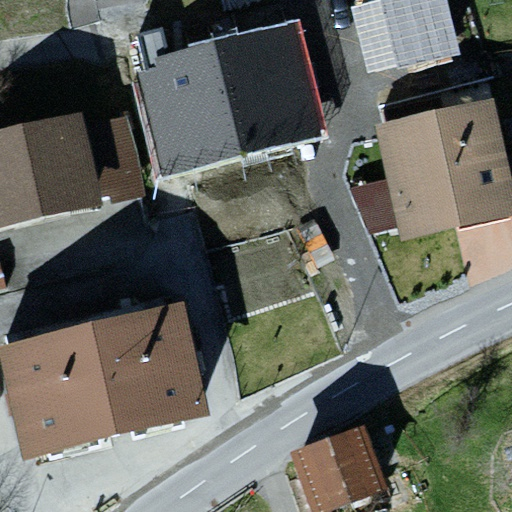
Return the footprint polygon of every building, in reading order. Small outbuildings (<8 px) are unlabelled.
[(294,24),(154,58),(156,68),(141,72),(166,176),(321,136),(294,24)] [(511,213),(511,189),(493,101),(382,127),(404,239),(511,213)] [(82,123),(0,141),(0,236),(144,204),(125,120),(84,129),(82,123)] [(186,306),(0,346),(0,355),(22,460),(211,419),(186,306)] [(349,511),(386,499),(363,437),(291,463),(309,511),(349,511)]
